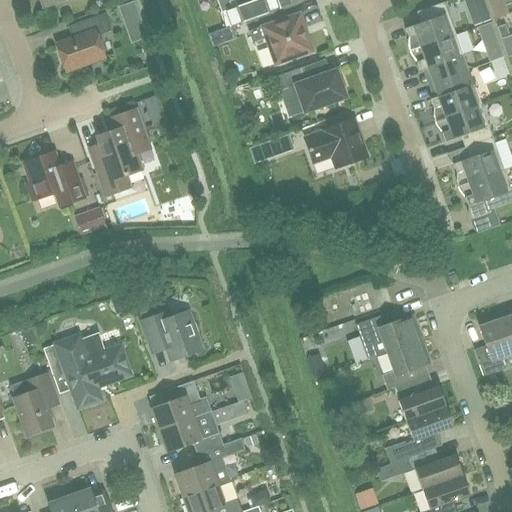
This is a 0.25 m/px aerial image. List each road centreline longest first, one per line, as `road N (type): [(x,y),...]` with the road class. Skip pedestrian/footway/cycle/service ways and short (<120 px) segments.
road 1 (residential): [(511,282),(466,297),(453,306),(448,326),(511,493)]
road 2 (residential): [(440,239),(360,5)]
road 3 (residential): [(126,438),(126,398),(244,355)]
road 4 (residential): [(126,438),(0,483)]
road 5 (residential): [(36,118),(1,0)]
